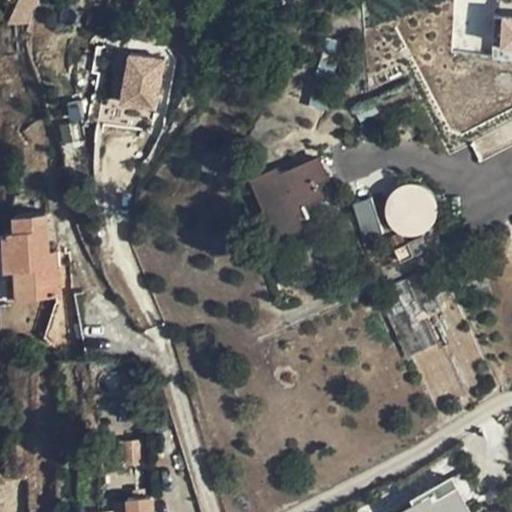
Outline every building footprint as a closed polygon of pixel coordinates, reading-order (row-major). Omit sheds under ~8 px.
[(40,0),(20,0),(8,27),(28,28),(40,0)] [(511,12),(503,12),(504,51),(511,50),(511,12)] [(134,48),(124,99),(160,106),(170,55),(134,48)] [(3,61),(0,60),(0,75),(9,70),(3,61)] [(281,174),(278,167),(254,177),(277,233),(282,233),(301,226),(301,223),(299,218),(309,214),(305,203),(324,195),(318,180),(328,176),(320,157),(281,174)] [(428,234),(440,190),(401,181),(390,225),(428,234)] [(61,294),(60,265),(52,265),(51,252),(49,212),(17,213),(17,228),(6,229),(10,297),(61,294)] [(406,242),(402,232),(390,236),(400,261),(430,248),(425,236),(406,242)] [(52,265),(60,265),(59,252),(51,252),(52,265)] [(173,449),(168,429),(156,431),(161,451),(173,449)] [(450,476),(435,486),(441,497),(455,490),(456,490),(450,476)] [(441,497),(435,486),(414,496),(416,502),(426,496),(430,503),(441,497)] [(468,511),(455,490),(441,497),(430,503),(426,496),(416,502),(398,511),(468,511)] [(128,499),(128,501),(128,511),(153,511),(153,497),(128,499)] [(116,501),(116,511),(128,511),(128,501),(116,501)]
